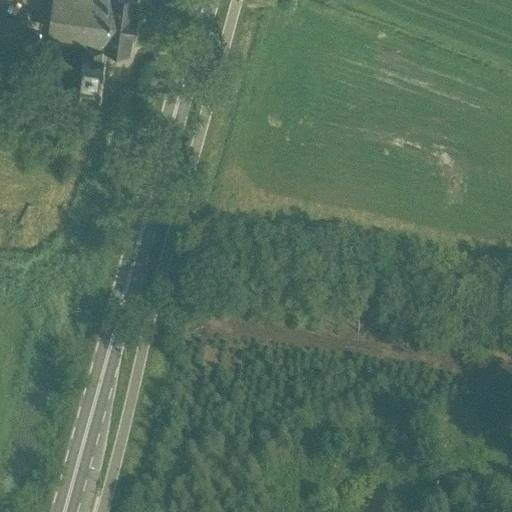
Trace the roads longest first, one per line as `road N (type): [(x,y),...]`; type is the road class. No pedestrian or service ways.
road 1 (primary): [(69,511),(208,0)]
road 2 (track): [(175,241),(511,302)]
